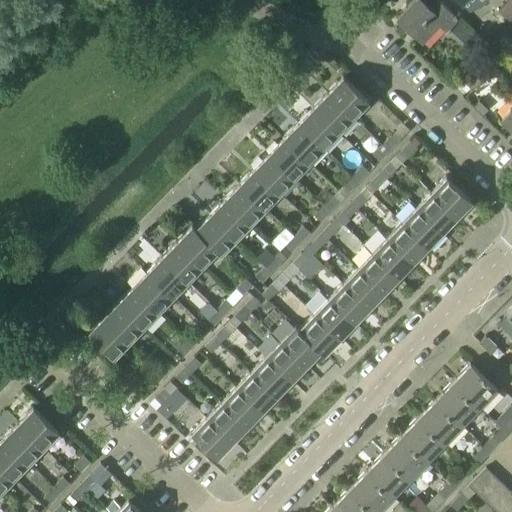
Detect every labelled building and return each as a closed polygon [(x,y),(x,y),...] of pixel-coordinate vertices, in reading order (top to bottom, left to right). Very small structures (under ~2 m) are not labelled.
[(445,31),(457,17),(439,0),(432,0),(427,5),(421,0),(411,0),(396,16),(421,41),(438,24),(445,31)] [(511,0),(508,0),(498,11),(510,22),(511,20),(511,0)] [(457,21),(447,31),(461,44),(470,34),(457,21)] [(471,89),(491,69),(479,58),(459,78),(471,89)] [(367,100),(341,75),(326,89),(352,115),(367,100)] [(352,115),(326,89),(312,105),(337,130),(352,115)] [(511,103),(500,117),(511,128),(511,103)] [(337,130),(312,105),(297,120),(323,145),(337,130)] [(323,145),(297,120),(282,135),(308,160),(323,145)] [(388,149),(397,140),(390,133),(381,142),(388,149)] [(308,160),(282,135),(267,151),(293,176),(308,160)] [(406,156),(415,146),(409,139),(399,149),(406,156)] [(378,160),(388,149),(381,142),(371,153),(378,160)] [(293,176),(267,151),(252,166),(278,191),(293,176)] [(386,177),(394,167),(388,161),(379,170),(386,177)] [(358,180),(367,171),(361,164),(352,173),(358,180)] [(278,191),(252,166),(237,181),(263,206),(278,191)] [(376,187),(386,177),(379,170),(369,180),(376,187)] [(348,190),(358,180),(352,173),(342,184),(348,190)] [(470,199),(444,174),(429,189),(455,214),(470,199)] [(263,206),(237,181),(223,197),(248,222),(263,206)] [(455,214),(429,189),(415,205),(440,229),(455,214)] [(356,207),(365,198),(358,191),(349,201),(356,207)] [(329,210),(338,201),(331,194),(322,204),(329,210)] [(248,222),(223,197),(208,212),(234,237),(248,222)] [(346,217),(356,207),(349,201),(340,211),(346,217)] [(319,221),(329,210),(322,204),(312,214),(319,221)] [(440,229),(415,205),(400,220),(425,245),(440,229)] [(234,237),(208,212),(193,227),(215,249),(219,252),(234,237)] [(425,245),(400,220),(385,235),(410,260),(425,245)] [(326,238),(336,228),(329,221),(320,231),(326,238)] [(215,249),(193,227),(190,224),(175,239),(200,264),(215,249)] [(299,241),(309,231),(302,225),(292,235),(299,241)] [(317,247),(326,238),(320,231),(310,241),(317,247)] [(289,251),(299,241),(292,235),(283,245),(289,251)] [(410,260),(385,235),(370,250),(396,275),(410,260)] [(200,264),(175,239),(160,255),(185,279),(200,264)] [(396,275),(370,250),(355,266),(381,291),(396,275)] [(297,268),(306,258),(300,252),(290,262),(297,268)] [(185,279),(160,255),(145,270),(171,295),(185,279)] [(269,272),(279,262),(272,255),(263,265),(269,272)] [(287,278),(297,268),(290,262),(281,271),(287,278)] [(260,281),(269,272),(263,265),(254,275),(260,281)] [(381,291),(355,266),(340,281),(366,306),(381,291)] [(171,295),(145,270),(130,285),(156,310),(171,295)] [(241,294),(251,284),(244,277),(235,287),(241,294)] [(366,306),(340,281),(325,296),(351,321),(366,306)] [(267,299),(276,289),(270,283),(260,293),(267,299)] [(156,310),(130,285),(116,300),(141,325),(156,310)] [(248,311),(258,301),(251,295),(242,304),(248,311)] [(351,321),(325,296),(311,312),(336,336),(351,321)] [(221,314),(231,304),(225,298),(215,308),(221,314)] [(141,325),(116,300),(101,316),(126,340),(141,325)] [(239,321),(248,311),(242,304),(232,314),(239,321)] [(212,324),(221,314),(215,308),(206,317),(212,324)] [(336,336),(311,312),(296,326),(318,349),(321,352),(336,336)] [(126,340),(101,316),(86,331),(111,356),(126,340)] [(318,349),(296,326),(293,323),(278,339),(303,364),(318,349)] [(219,342),(229,332),(222,325),(212,335),(219,342)] [(192,345),(202,334),(195,328),(185,338),(192,345)] [(210,351),(219,342),(212,335),(203,344),(210,351)] [(496,346),(484,335),(478,341),(489,352),(496,346)] [(183,354),(192,345),(185,338),(176,348),(183,354)] [(303,364),(278,339),(263,354),(288,379),(303,364)] [(288,379),(263,354),(248,370),(274,394),(288,379)] [(190,372),(200,362),(193,355),(183,365),(190,372)] [(162,375),(172,365),(166,358),(156,369),(162,375)] [(511,361),(508,358),(502,365),(511,374),(511,361)] [(496,387),(468,360),(451,378),(478,405),(496,387)] [(180,382),(190,372),(183,365),(174,375),(180,382)] [(153,385),(162,375),(156,369),(146,378),(153,385)] [(274,394),(248,370),(233,385),(259,410),(274,394)] [(478,405),(451,378),(434,396),(461,423),(478,405)] [(259,410),(233,385),(219,400),(244,425),(259,410)] [(160,402),(169,393),(163,386),(153,396),(160,402)] [(461,423),(434,396),(416,414),(444,441),(461,423)] [(244,425),(219,400),(204,415),(229,440),(244,425)] [(511,405),(510,404),(494,420),(506,432),(511,426),(511,405)] [(57,429),(31,405),(16,420),(42,445),(57,429)] [(444,441),(416,414),(399,432),(426,459),(444,441)] [(229,440),(204,415),(189,430),(214,455),(229,440)] [(42,445),(16,420),(2,436),(27,460),(42,445)] [(487,428),(477,438),(482,443),(489,450),(500,438),(494,432),(492,434),(487,428)] [(426,459),(399,432),(382,450),(409,476),(426,459)] [(27,460),(2,436),(0,437),(0,463),(12,476),(27,460)] [(478,461),(489,450),(482,443),(471,455),(478,461)] [(409,476),(382,450),(364,468),(392,494),(409,476)] [(80,470),(89,460),(83,454),(73,464),(80,470)] [(0,488),(12,476),(0,463),(0,488)] [(476,492),(493,474),(485,466),(467,484),(476,492)] [(374,511),(392,494),(364,468),(347,486),(373,511),(374,511)] [(454,486),(465,474),(459,468),(448,479),(454,486)] [(86,488),(96,478),(89,472),(80,481),(86,488)] [(484,500),(502,482),(493,474),(476,492),(484,500)] [(59,491),(69,481),(62,475),(52,485),(59,491)] [(443,497),(454,486),(448,479),(437,491),(443,497)] [(77,498),(86,488),(80,481),(70,491),(77,498)] [(493,508),(511,490),(502,482),(484,500),(493,508)] [(50,501),(59,491),(52,485),(43,495),(50,501)] [(373,511),(347,486),(330,504),(338,511),(373,511)] [(496,511),(505,511),(511,505),(511,491),(511,490),(493,508),(496,511)] [(456,509),(467,497),(460,491),(449,503),(456,509)] [(112,499),(106,506),(111,511),(142,511),(127,497),(119,505),(112,499)] [(50,511),(63,511),(66,509),(60,502),(50,511)]
